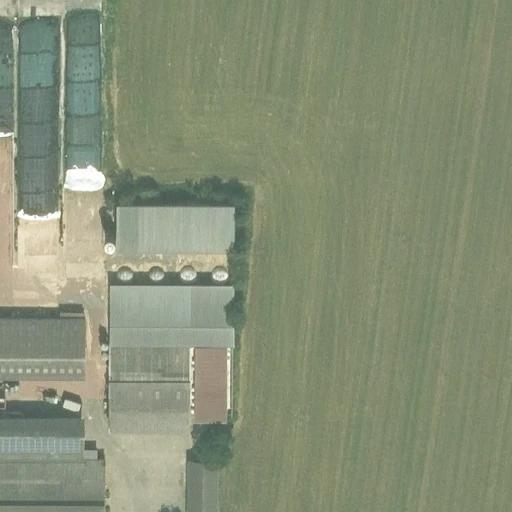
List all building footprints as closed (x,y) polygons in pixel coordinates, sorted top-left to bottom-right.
[(237,206),(119,206),(118,254),(237,254),(237,206)] [(236,285),(112,285),(112,434),(192,435),(192,347),(236,347),(236,285)] [(87,319),(0,318),(0,378),(87,380),(87,319)] [(0,418),(0,461),(85,461),(85,418),(0,418)] [(104,511),(105,462),(85,461),(0,461),(0,511),(104,511)] [(219,511),(220,462),(189,462),(188,511),(219,511)]
